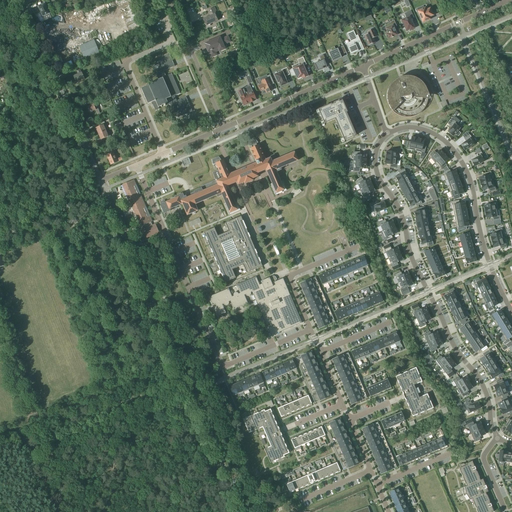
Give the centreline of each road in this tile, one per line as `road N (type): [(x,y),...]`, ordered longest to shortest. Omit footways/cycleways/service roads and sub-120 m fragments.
road 1 (residential): [(244,511),(100,180)]
road 2 (residential): [(497,437),(481,382),(452,344),(379,179),(374,155),(386,133)]
road 3 (residential): [(386,133),(412,127),(451,147),(466,170),(489,264),(511,311)]
road 4 (residential): [(222,367),(136,165)]
road 5 (residential): [(100,180),(22,0)]
road 6 (residential): [(510,0),(363,67)]
road 7 (residential): [(363,67),(224,127)]
road 8 (residential): [(224,127),(169,0)]
road 9 (residential): [(310,329),(288,276),(358,246)]
